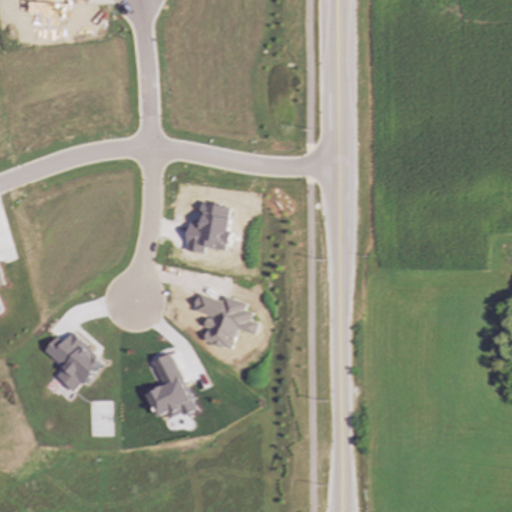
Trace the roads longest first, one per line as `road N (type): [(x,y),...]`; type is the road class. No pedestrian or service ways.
road 1 (tertiary): [(335,0),(339,511)]
road 2 (residential): [(337,172),(250,171),(150,153),(91,159),(0,191)]
road 3 (residential): [(140,0),(151,228),(135,307)]
